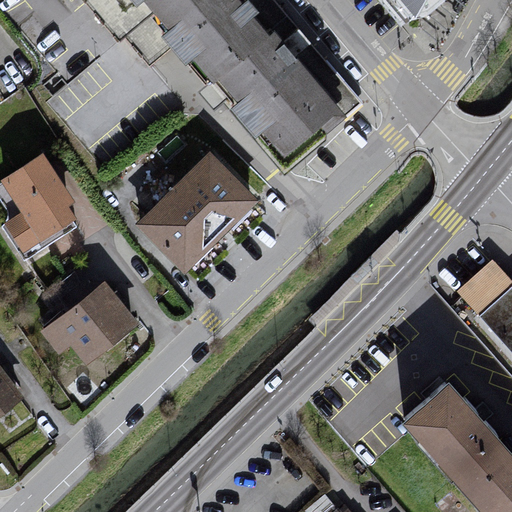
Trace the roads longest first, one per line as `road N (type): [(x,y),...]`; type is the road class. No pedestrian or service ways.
road 1 (residential): [(418,112),(19,511)]
road 2 (secondary): [(155,511),(340,333),(484,173)]
road 3 (residential): [(418,112),(324,0)]
road 4 (residential): [(418,112),(496,0)]
